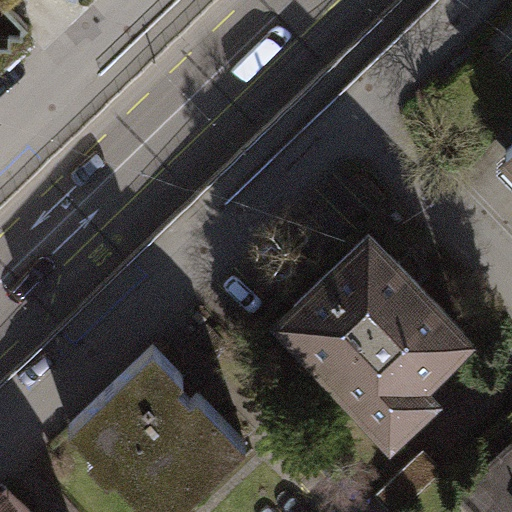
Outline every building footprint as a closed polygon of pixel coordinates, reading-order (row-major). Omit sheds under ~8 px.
[(0,63),(29,36),(0,4),(0,63)] [(470,333),(374,234),(295,310),(390,409),(470,333)] [(170,511),(247,441),(156,345),(71,424),(153,511),(170,511)] [(511,511),(511,443),(461,492),(479,511),(511,511)] [(402,511),(441,476),(422,455),(378,496),(393,511),(402,511)] [(29,511),(3,484),(0,486),(0,511),(29,511)]
